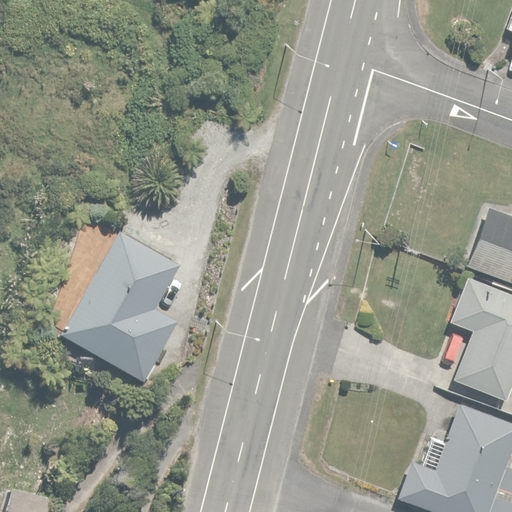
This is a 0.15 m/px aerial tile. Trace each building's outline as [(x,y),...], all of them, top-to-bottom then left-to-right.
[(511,287),(511,216),(489,208),(469,263),(498,273),(495,281),(511,287)] [(175,261),(120,230),(61,333),(142,379),(178,316),(153,301),(175,261)] [(511,292),(465,275),(448,319),(469,327),(450,376),(504,396),(511,374),(511,292)] [(511,441),(511,421),(457,402),(443,438),(431,434),(422,460),(410,456),(395,496),(438,511),(511,511),(511,465),(504,463),(511,441)] [(44,511),(48,496),(9,487),(3,511),(44,511)]
